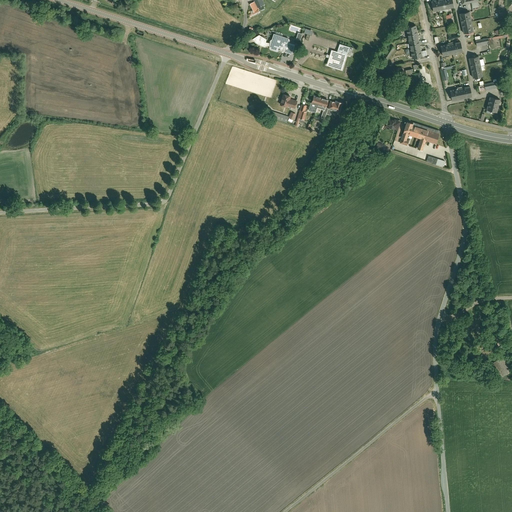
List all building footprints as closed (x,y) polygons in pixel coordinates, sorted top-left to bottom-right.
[(253,15),(260,12),(259,10),(259,9),(258,7),(264,4),(262,0),(253,0),(254,1),(250,4),(253,10),(251,11),(253,15)] [(444,9),(441,0),(436,0),(431,1),(433,11),(444,9)] [(441,0),(444,9),(454,7),(452,0),(441,0)] [(462,24),(471,22),(469,11),(460,13),(462,24)] [(473,31),(471,22),(462,24),(464,33),(473,31)] [(271,49),(277,51),(278,51),(279,50),(279,49),(283,50),(283,51),(284,51),(290,53),(291,53),(292,53),(295,45),(289,43),(290,41),(289,40),(289,39),(288,39),(274,34),(272,40),(271,40),(271,41),(270,42),(265,42),(266,39),(259,35),(253,39),(254,40),(254,41),(255,42),(256,42),(257,43),(258,44),(260,45),(262,46),(263,46),(265,46),(265,45),(270,46),(270,47),(270,48),(270,49),(271,49)] [(453,54),(450,42),(448,43),(448,44),(441,46),(443,56),(453,54)] [(453,54),(463,52),(461,42),(453,43),(453,42),(450,42),(453,54)] [(348,53),(349,47),(340,44),(338,50),(341,50),(340,53),(332,51),(328,63),(342,68),(345,55),(342,54),(342,51),(348,53)] [(395,48),(391,45),(378,64),(383,67),(395,48)] [(480,66),(478,56),(469,58),(471,68),(480,66)] [(449,79),(447,69),(453,68),(452,66),(446,67),(446,62),(441,63),(444,80),(449,79)] [(480,66),(471,68),(473,78),(482,76),(480,66)] [(414,78),(412,69),(406,70),(407,79),(414,78)] [(498,87),(497,82),(484,84),(485,90),(498,87)] [(472,96),(470,86),(462,88),(462,86),(460,87),(462,98),(472,96)] [(462,98),(460,87),(457,87),(457,89),(450,90),(452,100),(462,98)] [(291,97),(284,95),(281,105),(288,107),(288,106),(295,108),(297,101),(290,99),(291,97)] [(314,96),(312,103),(311,102),(310,108),(310,109),(313,110),(313,111),(316,112),(321,98),(314,96)] [(497,112),(500,99),(490,97),(487,110),(497,112)] [(321,98),(316,112),(318,108),(325,110),(325,111),(323,111),(321,117),(324,118),(326,112),(327,112),(328,108),(326,107),(328,100),(321,98)] [(328,108),(327,112),(326,114),(331,115),(332,109),(340,111),(342,105),(343,104),(342,103),(342,102),(342,101),(340,102),(338,101),(338,103),(330,101),(328,108)] [(307,112),(300,110),(295,126),(297,127),(297,126),(301,127),(302,125),(300,125),(301,122),(299,121),(300,118),(304,120),(307,112)] [(397,129),(399,122),(387,118),(385,125),(397,129)] [(406,124),(403,123),(402,128),(405,129),(400,143),(407,145),(409,141),(406,140),(408,134),(421,138),(418,149),(422,150),(425,140),(436,143),(439,133),(423,128),(421,127),(412,125),(413,123),(407,122),(406,124)] [(445,161),(428,156),(427,161),(443,167),(445,161)] [(511,367),(504,356),(494,362),(503,376),(511,370),(511,367)]
